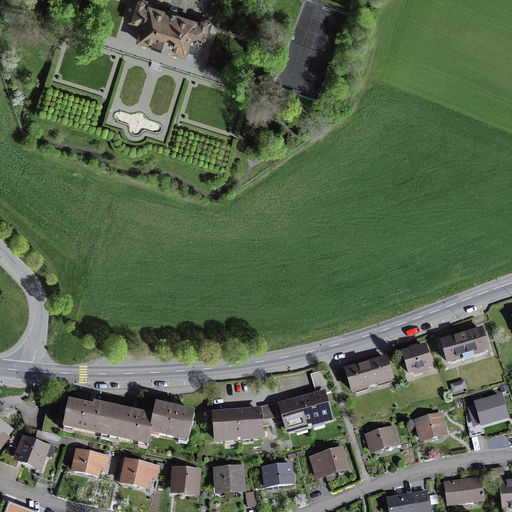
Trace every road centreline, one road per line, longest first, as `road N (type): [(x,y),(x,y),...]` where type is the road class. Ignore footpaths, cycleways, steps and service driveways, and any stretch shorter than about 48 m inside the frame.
road 1 (secondary): [(31,371),(243,364),(390,328),(511,282)]
road 2 (residential): [(511,454),(402,475),(309,511)]
road 3 (tertiary): [(31,371),(41,300),(0,246)]
